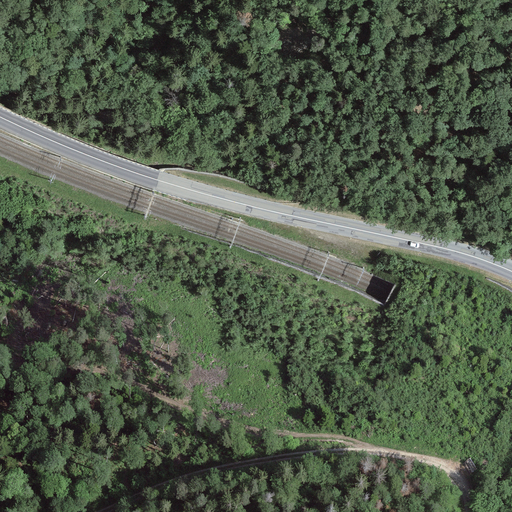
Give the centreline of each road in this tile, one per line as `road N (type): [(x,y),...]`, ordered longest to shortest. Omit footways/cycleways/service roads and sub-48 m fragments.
road 1 (primary): [(0,116),(157,180),(511,271)]
road 2 (track): [(470,511),(455,473),(424,456),(324,449),(195,471),(102,511)]
road 3 (track): [(0,354),(137,384),(245,429),(385,451)]
road 4 (track): [(284,38),(511,49)]
